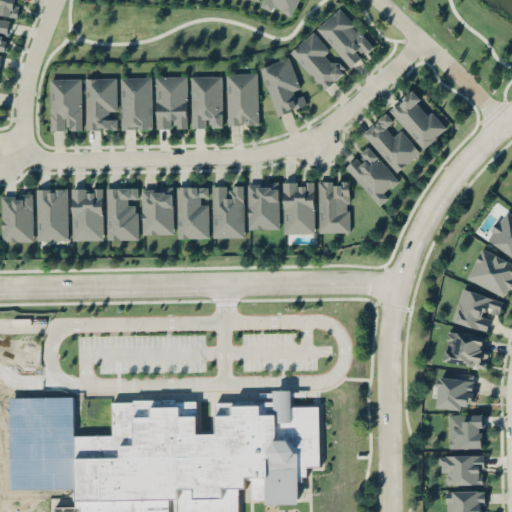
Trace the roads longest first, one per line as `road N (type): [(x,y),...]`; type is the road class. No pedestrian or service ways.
road 1 (residential): [(25,145),(61,160),(272,150),(309,138),(420,40)]
road 2 (tertiary): [(511,114),(438,198),(399,283),(390,339),(390,511)]
road 3 (tertiary): [(0,286),(399,283)]
road 4 (residential): [(504,122),(378,0)]
road 5 (residential): [(55,0),(29,69),(25,145)]
